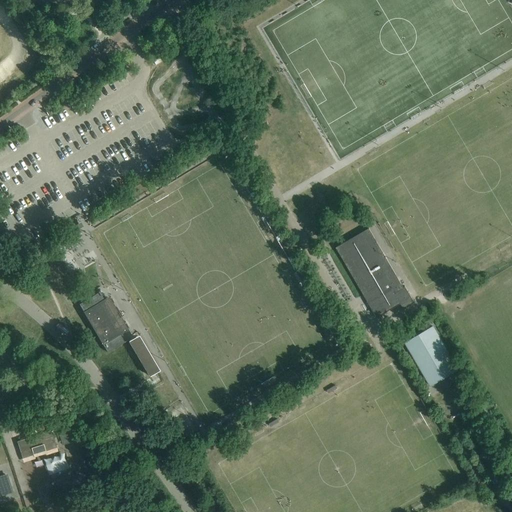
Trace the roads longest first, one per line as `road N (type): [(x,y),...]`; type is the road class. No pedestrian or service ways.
road 1 (unclassified): [(190,511),(78,354),(0,285)]
road 2 (unclassified): [(0,121),(169,0)]
